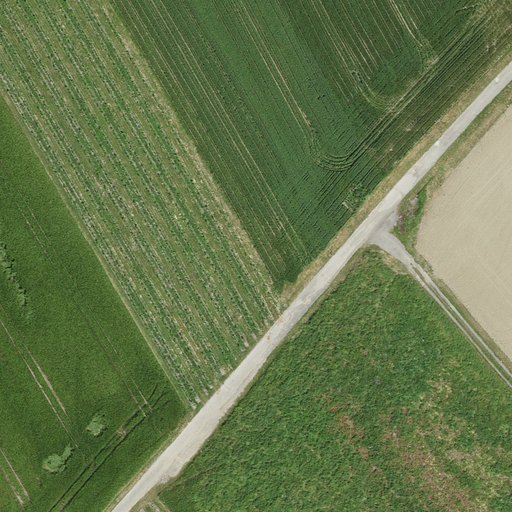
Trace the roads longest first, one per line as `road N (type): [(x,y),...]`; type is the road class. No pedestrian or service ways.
road 1 (track): [(511,70),(120,511)]
road 2 (track): [(366,229),(405,252),(511,382)]
